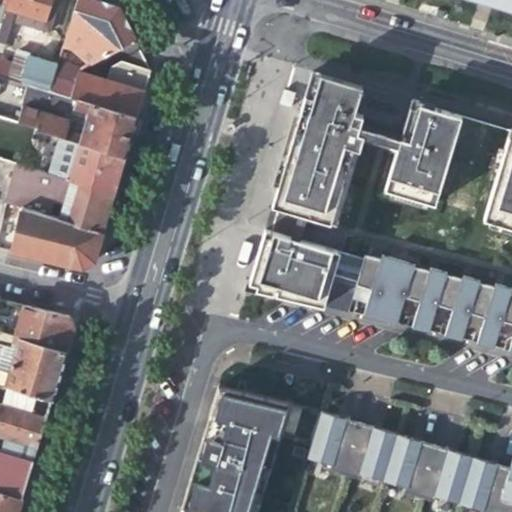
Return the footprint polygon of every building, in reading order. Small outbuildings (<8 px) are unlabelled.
[(0,0),(0,10),(5,12),(8,0),(0,0)] [(8,0),(5,12),(0,29),(0,41),(6,44),(13,21),(16,12),(52,23),(58,0),(8,0)] [(80,69),(133,40),(117,8),(93,0),(77,0),(63,46),(70,49),(82,60),(77,64),(80,69)] [(49,31),(52,23),(16,12),(13,21),(49,31)] [(311,30),(295,25),(290,40),(306,45),(311,30)] [(22,83),(23,84),(50,92),(58,63),(31,56),(22,83)] [(70,98),(76,100),(135,117),(143,92),(149,72),(148,70),(119,62),(111,65),(105,82),(78,73),(70,98)] [(511,290),(364,253),(363,257),(301,239),(298,238),(305,217),(307,218),(335,224),(361,140),(396,151),(384,188),(391,190),(391,188),(429,199),(428,201),(433,203),(461,115),(433,107),(432,112),(409,105),(402,129),(400,135),(359,123),(361,117),(362,114),(354,112),(361,84),(310,71),(293,128),(271,205),(277,207),(270,229),(264,228),(249,286),(347,311),(354,284),(364,287),(369,288),(363,315),(396,323),(402,296),(408,298),(417,300),(411,327),(428,331),(435,304),(445,307),(450,308),(443,335),(461,339),(468,313),(476,315),(482,316),(476,343),(493,347),(500,321),(507,322),(511,323),(511,334),(508,351),(511,351),(511,290)] [(412,97),(409,105),(432,112),(433,107),(434,104),(412,97)] [(17,122),(65,138),(123,156),(130,133),(135,117),(76,100),(69,120),(24,105),(17,122)] [(400,135),(402,129),(372,120),(361,117),(359,123),(400,135)] [(511,135),(508,134),(482,219),(489,221),(490,218),(511,224),(511,135)] [(54,176),(69,180),(112,194),(119,172),(123,156),(65,138),(54,176)] [(69,180),(57,220),(100,233),(108,207),(112,194),(69,180)] [(391,188),(391,190),(389,195),(426,206),(428,201),(429,199),(391,188)] [(17,192),(12,206),(42,216),(47,201),(17,192)] [(3,204),(0,215),(0,248),(80,267),(92,260),(97,244),(100,233),(57,220),(42,216),(12,206),(3,204)] [(277,207),(271,205),(266,221),(264,228),(270,229),(277,207)] [(307,218),(305,217),(298,238),(301,239),(307,218)] [(511,232),(511,224),(490,218),(489,221),(487,225),(511,232)] [(0,333),(12,337),(22,306),(8,302),(0,300),(0,333)] [(22,306),(12,337),(64,352),(72,327),(70,322),(67,317),(34,309),(22,306)] [(3,387),(50,401),(64,353),(12,337),(0,333),(0,346),(9,349),(10,344),(15,346),(3,387)] [(291,404),(277,400),(217,386),(197,452),(178,511),(246,511),(253,489),(269,437),(270,432),(282,435),(291,404)] [(0,434),(30,443),(29,448),(35,450),(44,420),(0,406),(0,434)] [(338,415),(320,410),(306,457),(330,464),(329,468),(358,477),(360,473),(405,487),(404,491),(435,500),(437,496),(481,510),(480,511),(511,511),(511,457),(508,468),(493,463),(492,466),(486,464),(487,461),(455,451),(454,454),(447,452),(448,449),(418,440),(417,443),(410,441),(411,438),(380,428),(379,432),(372,429),(373,426),(344,417),(343,421),(337,418),(338,415)] [(0,439),(1,439),(29,448),(30,443),(0,434),(0,439)] [(269,437),(253,489),(261,492),(277,439),(269,437)] [(0,441),(0,452),(32,462),(35,450),(29,448),(1,439),(0,441)] [(32,462),(0,452),(0,494),(20,501),(25,483),(32,462)] [(0,511),(16,511),(20,501),(0,494),(0,511)]
